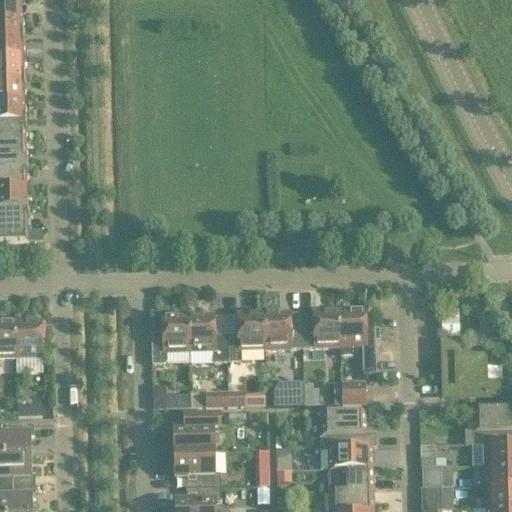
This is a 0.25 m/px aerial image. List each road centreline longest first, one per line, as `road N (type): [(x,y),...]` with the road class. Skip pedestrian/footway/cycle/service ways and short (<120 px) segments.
road 1 (residential): [(58,280),(50,7)]
road 2 (residential): [(133,277),(404,276)]
road 3 (residential): [(409,511),(404,276)]
road 4 (residential): [(133,277),(139,511)]
road 5 (residential): [(65,511),(58,280)]
road 6 (tertiary): [(420,0),(511,179)]
